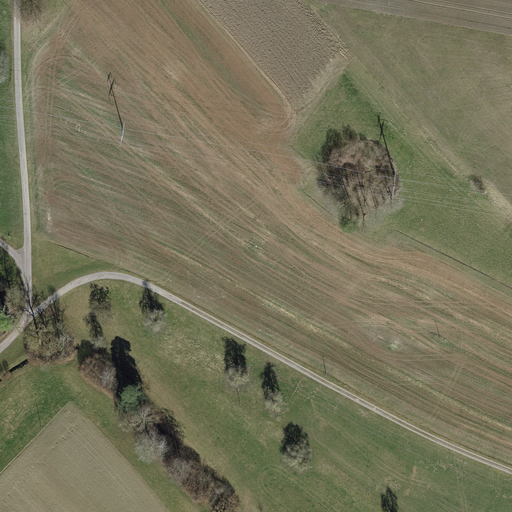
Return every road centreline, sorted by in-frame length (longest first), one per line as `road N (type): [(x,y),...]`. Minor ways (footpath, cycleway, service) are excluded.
road 1 (track): [(511,471),(437,442),(150,286),(90,276),(25,322)]
road 2 (track): [(26,264),(19,0)]
